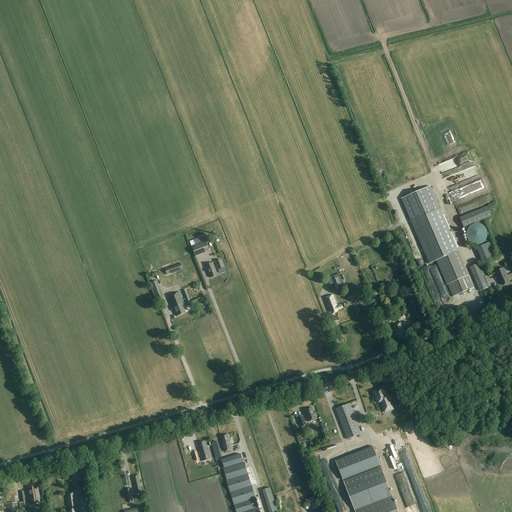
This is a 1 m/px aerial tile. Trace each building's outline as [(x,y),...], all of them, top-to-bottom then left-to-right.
[(419,219),(437,260),(453,297),(473,288),(458,251),(430,186),(402,199),(411,222),(419,219)] [(488,206),(459,218),(464,227),(492,216),(488,206)] [(480,244),(481,244),(482,243),(483,243),(483,242),(484,242),(485,241),(486,240),(486,239),(486,238),(487,238),(487,237),(487,236),(487,235),(487,234),(487,233),(487,232),(487,231),(487,230),(486,229),(486,228),(485,228),(485,227),(484,227),(484,226),(483,226),(482,225),(481,225),(481,224),(480,224),(479,224),(478,224),(477,224),(476,224),(475,224),(474,224),(473,224),(472,225),(471,225),(471,226),(470,226),(469,227),(468,228),(468,229),(467,229),(467,230),(467,231),(466,232),(466,233),(466,234),(466,235),(466,236),(467,237),(467,238),(467,239),(468,239),(468,240),(469,241),(470,242),(471,243),(472,243),(472,244),(473,244),(474,244),(475,244),(475,245),(476,245),(477,245),(478,245),(479,245),(479,244),(480,244)] [(204,236),(193,240),(190,241),(191,246),(196,257),(210,251),(206,240),(204,236)] [(473,253),(479,251),(484,262),(489,260),(487,256),(485,251),(487,250),(485,247),(479,250),(477,247),(471,250),(473,253)] [(224,267),(221,260),(216,262),(219,269),(224,267)] [(167,275),(183,269),(181,263),(165,269),(167,275)] [(213,263),(206,265),(211,278),(218,275),(213,263)] [(486,283),(477,264),(470,267),(478,286),(486,283)] [(495,271),(498,278),(499,278),(503,285),(510,282),(504,268),(495,271)] [(336,290),(342,288),(338,277),(332,279),(336,290)] [(151,283),(157,300),(164,297),(157,280),(151,283)] [(186,290),(183,291),(187,303),(191,302),(186,290)] [(179,292),(168,297),(173,308),(173,307),(177,316),(186,313),(183,307),(185,306),(179,292)] [(337,310),(343,308),(342,304),(337,306),(333,295),(324,298),(327,306),(329,306),(332,314),(338,312),(337,310)] [(399,322),(405,319),(403,314),(397,316),(399,322)] [(398,338),(400,338),(402,339),(405,338),(405,336),(404,331),(401,323),(392,327),(394,331),(395,331),(398,338)] [(385,411),(392,408),(387,394),(385,395),(382,388),(373,392),(377,403),(381,401),(385,411)] [(336,410),(347,439),(361,434),(352,412),(349,404),(336,410)] [(309,422),(317,419),(312,408),(305,410),(308,417),(307,417),(309,422)] [(303,416),(298,418),(301,427),(306,426),(303,416)] [(225,452),(232,450),(228,434),(221,436),(223,442),(222,442),(225,452)] [(200,450),(203,461),(211,459),(205,441),(197,443),(199,447),(200,447),(200,450)] [(220,455),(216,441),(211,443),(215,457),(220,455)] [(380,466),(373,446),(336,461),(343,480),(380,466)] [(224,468),(243,462),(241,454),(222,460),(224,468)] [(236,511),(260,511),(248,473),(244,462),(223,469),(227,480),(226,480),(236,511)] [(324,475),(329,473),(325,464),(320,467),(324,475)] [(398,511),(381,466),(344,481),(355,511),(398,511)] [(135,494),(142,493),(140,481),(139,481),(138,479),(139,479),(138,475),(132,477),(133,480),(134,484),(133,485),(135,494)] [(29,503),(39,501),(37,491),(35,491),(35,488),(34,482),(26,483),(27,489),(29,503)] [(264,488),(268,506),(271,505),(273,511),(277,510),(270,486),(264,488)] [(66,511),(76,511),(76,509),(73,509),(73,506),(77,506),(76,499),(75,499),(74,493),(67,494),(68,498),(67,498),(67,499),(67,507),(70,507),(70,510),(66,510),(66,511)] [(309,499),(311,504),(310,504),(312,510),(320,507),(318,502),(316,496),(309,499)] [(17,511),(17,502),(6,503),(7,511),(17,511)]
